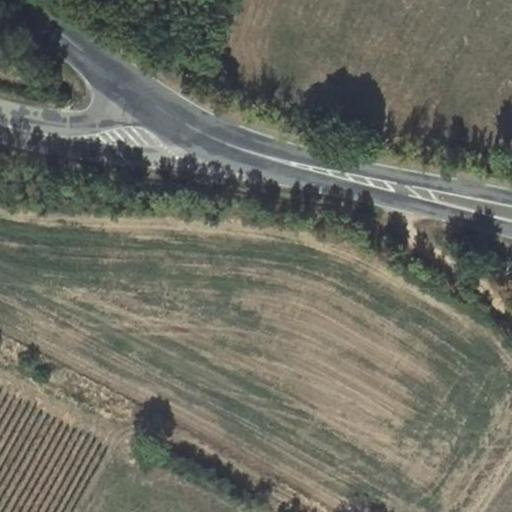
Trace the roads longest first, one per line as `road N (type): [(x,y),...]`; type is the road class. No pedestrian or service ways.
road 1 (tertiary): [(272,164),(511,234)]
road 2 (tertiary): [(511,203),(272,164)]
road 3 (tertiary): [(18,0),(175,128)]
road 4 (tertiary): [(175,128),(55,130),(0,118)]
road 5 (track): [(396,206),(435,256),(511,316)]
